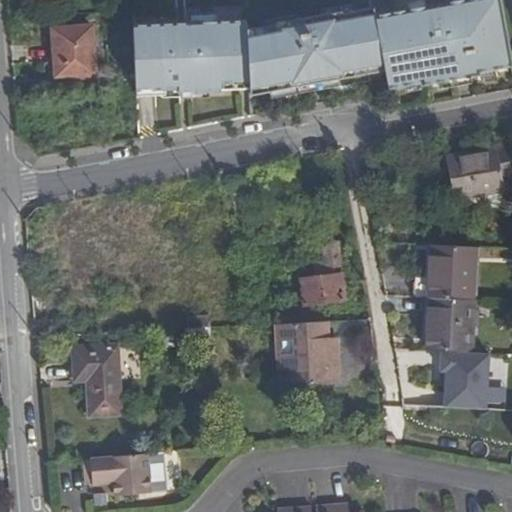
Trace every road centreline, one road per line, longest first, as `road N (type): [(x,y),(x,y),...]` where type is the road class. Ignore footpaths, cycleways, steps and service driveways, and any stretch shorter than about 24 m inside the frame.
road 1 (residential): [(5,189),(344,129)]
road 2 (residential): [(511,490),(331,456),(248,462),(196,511)]
road 3 (residential): [(5,189),(31,511)]
road 4 (residential): [(344,129),(389,367)]
road 5 (residential): [(344,129),(374,132),(511,104)]
